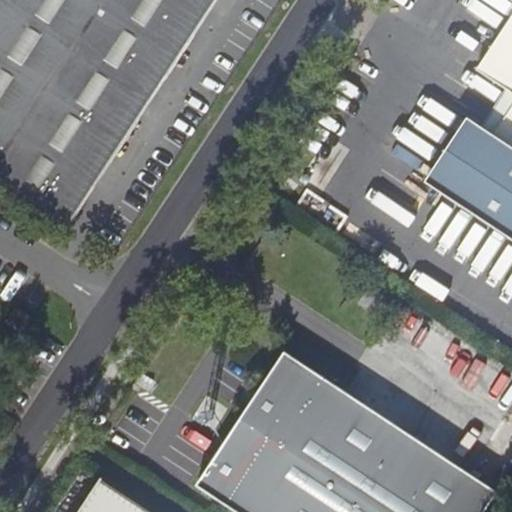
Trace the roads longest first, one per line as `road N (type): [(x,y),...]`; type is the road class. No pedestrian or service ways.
road 1 (unclassified): [(315,0),(112,308)]
road 2 (unknown): [(418,47),(367,141),(372,184),(410,232),(511,296)]
road 3 (unclassified): [(112,308),(0,480)]
road 4 (unclassified): [(112,308),(0,233)]
